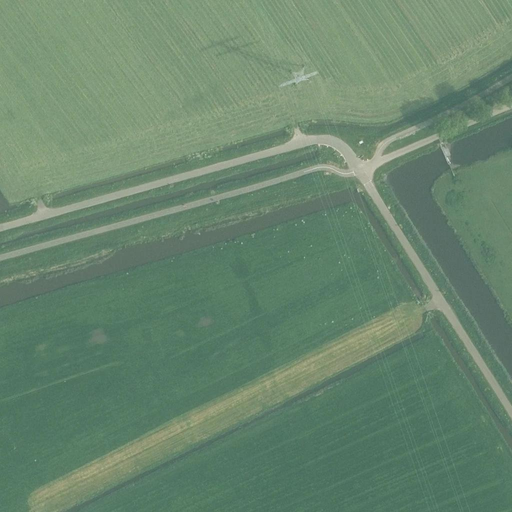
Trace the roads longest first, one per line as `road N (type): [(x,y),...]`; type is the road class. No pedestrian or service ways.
road 1 (unclassified): [(0,228),(317,140),(338,144),(361,170)]
road 2 (unclassified): [(511,412),(361,170)]
road 3 (unclassified): [(361,170),(511,106)]
